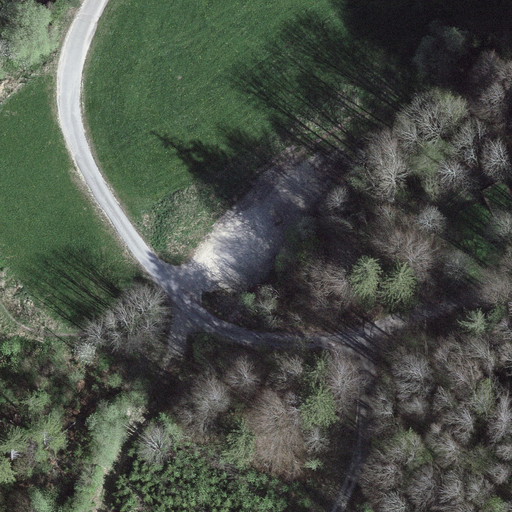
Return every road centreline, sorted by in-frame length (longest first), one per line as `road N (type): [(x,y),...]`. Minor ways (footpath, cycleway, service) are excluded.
road 1 (track): [(95,0),(71,67),(75,138),(156,268)]
road 2 (track): [(156,268),(206,321),(250,339),(366,334)]
road 3 (track): [(337,511),(363,431),(366,334)]
road 4 (track): [(366,334),(511,286)]
